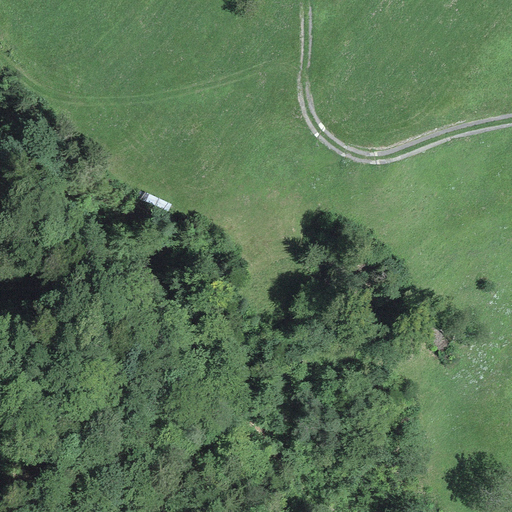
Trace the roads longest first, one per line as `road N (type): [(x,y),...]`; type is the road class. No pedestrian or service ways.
road 1 (track): [(511,119),(376,156),(341,146),(311,121),(307,0)]
road 2 (track): [(305,92),(268,82),(80,81),(0,51)]
